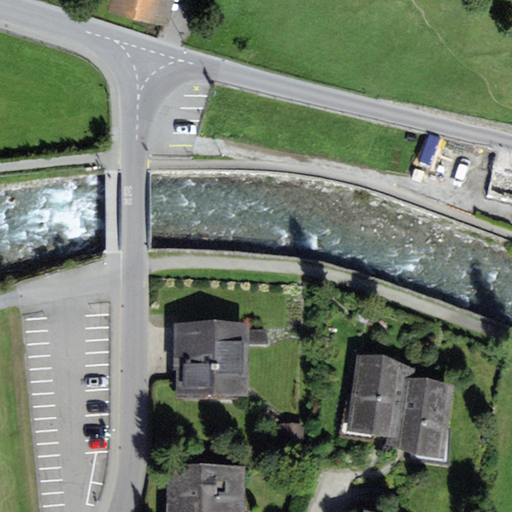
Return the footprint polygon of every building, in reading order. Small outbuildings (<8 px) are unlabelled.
[(110,0),(108,11),(168,27),(175,0),(110,0)] [(511,170),(489,166),(481,205),(511,211),(511,170)] [(249,332),(173,331),(172,378),(176,378),(175,404),(247,406),(248,349),(249,332)] [(265,332),(249,332),(248,349),(268,349),(265,332)] [(385,366),(356,363),(347,442),(388,447),(387,455),(414,466),(438,470),(450,392),(437,390),(434,380),(385,366)] [(303,427),(281,427),(281,449),(304,448),(303,427)] [(243,511),(244,475),(165,476),(165,511),(243,511)]
